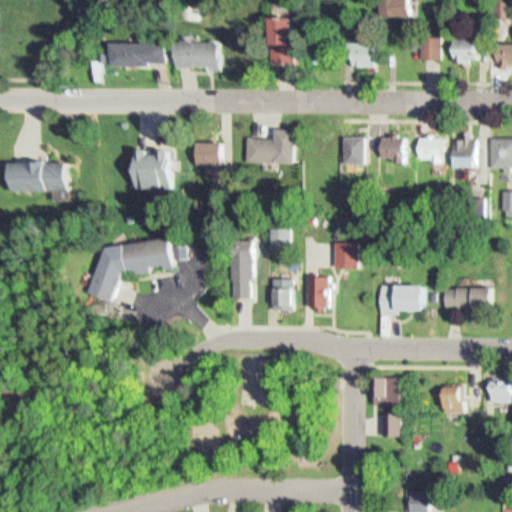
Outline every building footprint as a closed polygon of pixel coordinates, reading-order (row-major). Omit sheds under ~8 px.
[(376,0),(407,0),(407,11),(377,12),(376,0)] [(511,0),(510,0),(498,0),(499,20),(511,19),(511,0)] [(266,13),(290,12),(291,58),(267,59),(266,13)] [(304,18),(279,18),(279,62),(304,62),(304,18)] [(420,54),(419,32),(437,32),(438,53),(420,54)] [(475,33),(476,56),(453,56),(452,33),(475,33)] [(179,36),(220,35),(220,62),(195,63),(195,60),(180,60),(179,36)] [(117,36),(168,36),(167,55),(150,54),(150,59),(117,59),(117,36)] [(374,36),(375,59),(339,60),(338,37),(374,36)] [(448,36),(428,36),(428,59),(448,59),(448,36)] [(492,39),(511,39),(511,60),(492,60),(492,39)] [(272,122),(272,131),(245,130),(244,154),(290,155),(291,123),(272,122)] [(342,130),(342,157),(364,157),(364,130),(342,130)] [(417,130),(441,130),(441,157),(429,157),(429,152),(417,152),(417,130)] [(379,131),(403,131),(404,156),(393,156),(393,151),(380,151),(379,131)] [(511,162),(490,162),(490,131),(511,131),(511,162)] [(475,160),(475,132),(452,132),(452,160),(475,160)] [(218,135),(218,157),(195,157),(195,135),(218,135)] [(352,163),(373,163),(373,135),(352,135),(352,163)] [(131,141),(168,141),(168,184),(130,184),(131,141)] [(12,155),(63,155),(63,183),(12,183),(12,155)] [(208,181),(208,194),(225,194),(225,181),(208,181)] [(503,184),(511,184),(511,210),(503,210),(503,184)] [(229,187),(214,187),(214,209),(229,209),(229,187)] [(473,189),(473,213),(484,213),(484,189),(473,189)] [(267,223),(267,243),(287,243),(286,222),(267,223)] [(296,226),(275,226),(275,249),(296,249),(296,226)] [(81,286),(99,240),(165,229),(170,259),(116,267),(105,295),(81,286)] [(251,234),(252,273),(249,273),(249,291),(232,292),(230,234),(251,234)] [(333,234),(334,260),(356,259),(355,234),(333,234)] [(308,270),(307,299),(310,299),(310,304),(329,305),(329,270),(308,270)] [(270,272),(270,303),(290,303),(290,272),(270,272)] [(379,278),(393,278),(393,280),(423,279),(423,305),(380,306),(379,278)] [(445,281),(456,281),(456,279),(493,279),(492,300),(445,300),(445,281)] [(398,400),(373,401),(372,372),(396,370),(398,400)] [(511,370),(488,370),(487,394),(511,394),(511,370)] [(442,378),(441,405),(463,405),(464,392),(460,392),(460,378),(442,378)] [(380,406),(381,428),(399,428),(398,406),(380,406)] [(390,411),(390,434),(407,434),(407,410),(390,411)] [(445,455),(446,469),(458,469),(458,455),(445,455)] [(409,484),(409,505),(428,505),(428,484),(409,484)] [(417,510),(436,510),(436,488),(417,488),(417,510)]
